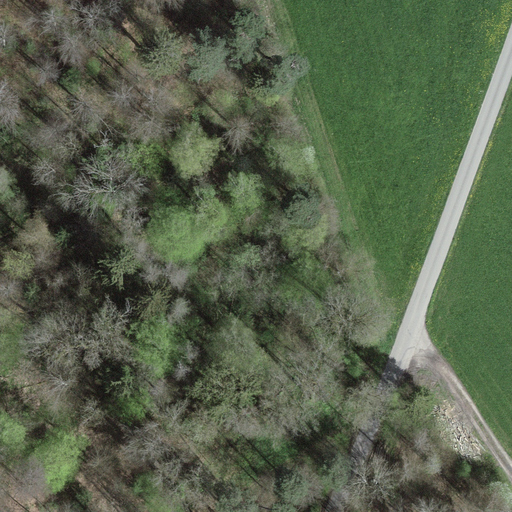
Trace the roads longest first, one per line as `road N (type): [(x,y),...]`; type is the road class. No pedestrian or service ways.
road 1 (unclassified): [(511,39),(333,511)]
road 2 (track): [(511,475),(406,329)]
